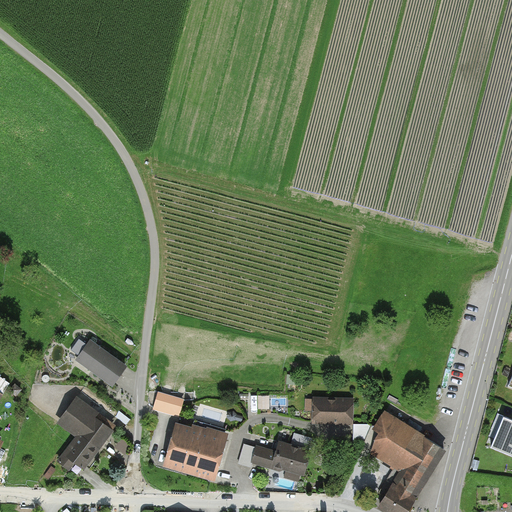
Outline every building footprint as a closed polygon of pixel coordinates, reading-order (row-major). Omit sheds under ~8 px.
[(126,366),(91,341),(88,345),(79,338),(71,350),(80,356),(78,360),(112,384),(126,366)] [(21,389),(16,384),(11,390),(16,395),(21,389)] [(181,405),(158,399),(155,409),(178,415),(181,405)] [(352,400),(315,399),(314,422),(351,423),(352,400)] [(77,474),(112,429),(75,402),(61,419),(80,434),(59,461),(77,474)] [(234,411),(229,412),(228,417),(231,421),(236,420),(242,421),(243,417),(237,415),(234,411)] [(405,511),(445,449),(387,414),(378,428),(385,432),(373,451),(403,469),(380,506),(388,511),(405,511)] [(511,419),(504,416),(491,447),(511,455),(511,419)] [(192,429),(177,425),(167,462),(213,476),(226,429),(195,420),(192,429)] [(372,425),(354,424),(354,442),(365,442),(372,425)] [(308,451),(312,439),(295,434),(291,447),(280,443),(277,453),(257,447),(253,462),(264,465),(264,462),(303,474),(310,451),(308,451)]
